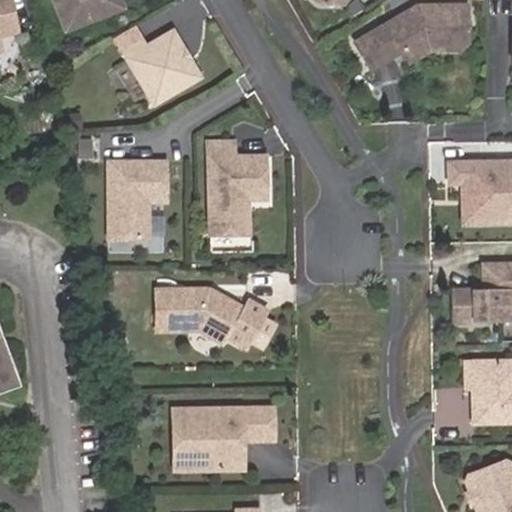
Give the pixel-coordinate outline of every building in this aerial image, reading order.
[(0,0),(0,48),(2,46),(0,38),(0,34),(18,29),(11,0),(0,0)] [(119,0),(56,0),(65,26),(121,7),(119,0)] [(417,10),(355,44),(371,71),(404,52),(412,66),(432,53),(460,53),(467,45),(466,9),(417,10)] [(147,37),(124,48),(154,100),(201,74),(175,28),(149,41),(147,37)] [(97,157),(95,137),(78,138),(80,159),(97,157)] [(234,142),(209,142),(210,235),(247,235),(246,200),(265,200),(265,159),(234,158),(234,142)] [(169,161),(111,160),(110,235),(149,235),(149,200),(168,200),(169,161)] [(452,184),(464,183),(470,183),(472,223),(511,221),(511,162),(452,164),(452,184)] [(451,289),(451,322),(511,321),(511,263),(482,263),(482,288),(451,289)] [(210,289),(157,290),(158,331),(195,330),(220,343),(225,336),(241,346),(262,309),(246,299),(241,307),(210,289)] [(131,365),(128,337),(109,340),(113,367),(131,365)] [(511,360),(475,361),(476,386),(472,386),(472,421),(511,420),(511,360)] [(476,386),(475,361),(463,362),(464,386),(472,386),(476,386)] [(141,410),(141,396),(129,396),(129,411),(141,410)] [(255,407),(169,408),(169,439),(181,439),(181,469),(239,468),(240,439),(255,439),(255,407)] [(270,407),(255,407),(255,439),(271,440),(270,407)] [(181,439),(169,439),(169,469),(181,469),(181,439)] [(480,511),(511,511),(511,464),(506,462),(480,473),(471,476),(469,484),(470,486),(480,511)]
